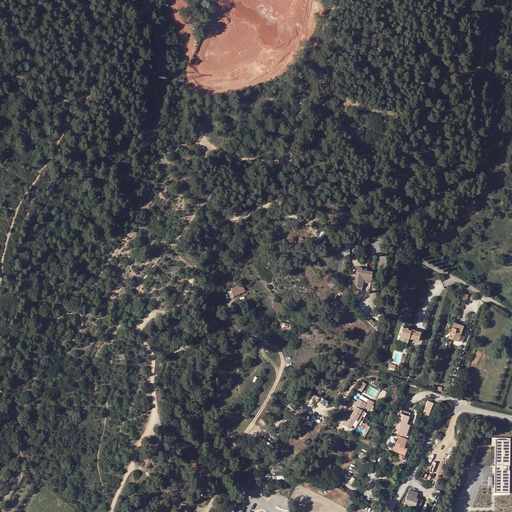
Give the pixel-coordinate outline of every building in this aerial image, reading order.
[(239,205),(234,213),(238,215),(243,208),(239,205)] [(351,244),(342,244),(342,254),(350,254),(351,244)] [(354,286),(355,286),(361,287),(362,288),(363,282),(363,278),(371,279),(372,272),(366,271),(367,269),(362,268),(357,267),(354,286)] [(242,283),(228,291),(232,298),(246,290),(242,283)] [(463,326),(454,323),(448,338),(458,341),(460,335),(462,330),(463,326)] [(421,332),(411,329),(411,330),(408,329),(408,328),(403,327),(401,335),(409,338),(418,340),(421,332)] [(336,372),(329,376),(332,381),(339,377),(336,372)] [(423,413),(429,415),(434,402),(428,400),(423,413)] [(347,433),(352,424),(356,426),(359,420),(362,415),(359,414),(361,411),(366,414),(371,406),(365,403),(363,407),(355,402),(353,407),(351,410),(353,411),(352,413),(349,419),(348,421),(346,420),(341,429),(347,433)] [(402,409),(395,432),(407,436),(411,424),(408,423),(412,412),(402,409)] [(396,442),(394,447),(403,450),(404,447),(407,439),(401,437),(399,443),(396,442)] [(497,491),(511,491),(511,437),(497,437),(497,491)] [(407,449),(404,447),(403,450),(394,447),(393,450),(400,453),(398,458),(402,460),(407,449)] [(262,475),(255,475),(255,483),(263,482),(262,475)] [(418,493),(409,489),(406,499),(410,500),(409,504),(410,505),(415,506),(418,498),(416,498),(418,493)]
